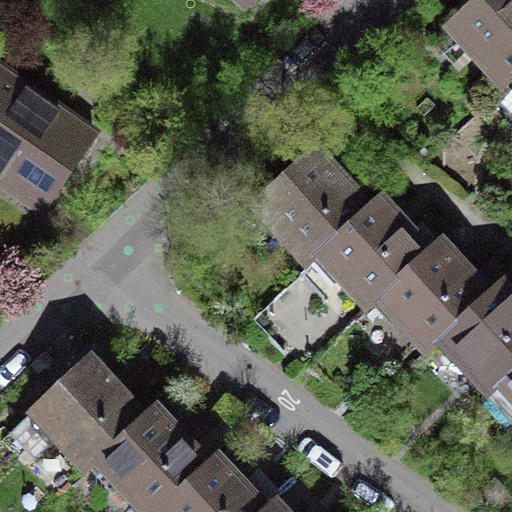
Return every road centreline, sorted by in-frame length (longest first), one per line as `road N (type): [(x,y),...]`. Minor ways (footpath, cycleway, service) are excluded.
road 1 (residential): [(97,263),(427,511)]
road 2 (residential): [(97,263),(383,0)]
road 3 (residential): [(0,349),(97,263)]
